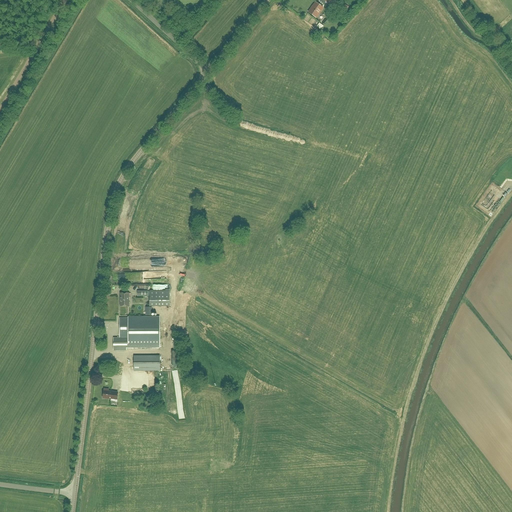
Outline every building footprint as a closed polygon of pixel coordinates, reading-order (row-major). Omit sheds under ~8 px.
[(316,18),(323,9),(315,3),(308,13),(316,18)] [(149,306),(169,306),(169,291),(149,291),(149,306)] [(121,298),(120,298),(120,306),(129,306),(129,293),(121,293),(121,298)] [(114,342),(114,344),(114,346),(116,349),(118,350),(118,351),(118,350),(120,350),(122,350),(122,351),(122,350),(123,350),(124,349),(125,348),(126,348),(126,347),(160,347),(160,318),(128,318),(120,318),(120,338),(119,338),(118,338),(116,340),(114,342)] [(134,368),(134,371),(135,371),(135,387),(147,387),(147,371),(160,371),(160,356),(134,356),(134,368)] [(122,371),(122,387),(129,387),(135,387),(135,371),(134,371),(134,368),(127,368),(127,371),(122,371)] [(118,392),(112,392),(107,391),(107,389),(104,389),(103,391),(102,398),(111,399),(111,400),(117,401),(118,392)]
